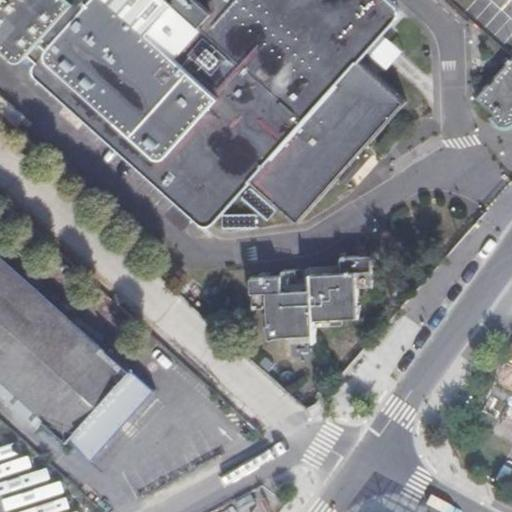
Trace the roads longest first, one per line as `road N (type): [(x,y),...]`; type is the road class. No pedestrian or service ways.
road 1 (unclassified): [(511,254),(366,458)]
road 2 (residential): [(366,458),(304,441),(163,511)]
